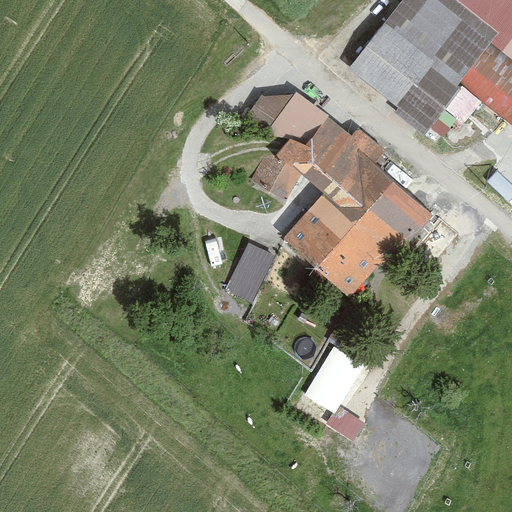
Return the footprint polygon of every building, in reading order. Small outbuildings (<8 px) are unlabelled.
[(401,0),(350,66),(427,126),(462,81),(502,30),(463,0),(401,0)] [(511,0),(463,0),(502,30),(511,37),(511,0)] [(511,37),(502,30),(462,81),(511,119),(511,37)] [(298,88),(259,94),(245,111),(275,136),(263,150),(268,153),(296,176),(309,187),(269,237),(350,302),(379,266),(391,276),(446,209),(298,88)] [(296,176),(268,153),(257,176),(288,196),(296,176)] [(253,298),(276,250),(251,237),(227,286),(253,298)] [(370,359),(334,337),(301,391),(337,413),(370,359)]
